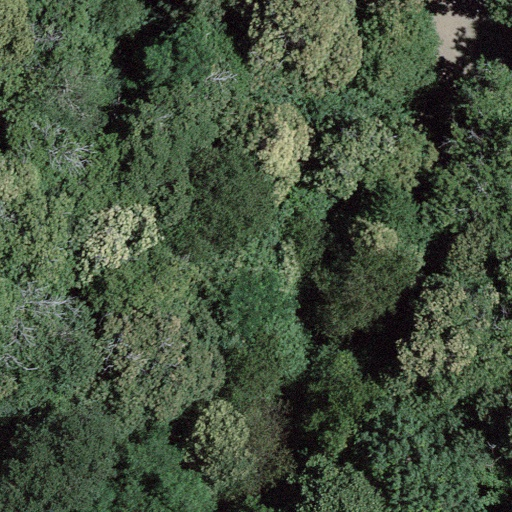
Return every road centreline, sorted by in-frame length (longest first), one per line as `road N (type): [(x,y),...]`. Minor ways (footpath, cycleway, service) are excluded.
road 1 (residential): [(248,511),(284,434),(339,217),(429,12)]
road 2 (residential): [(403,511),(396,395),(435,125),(429,12)]
